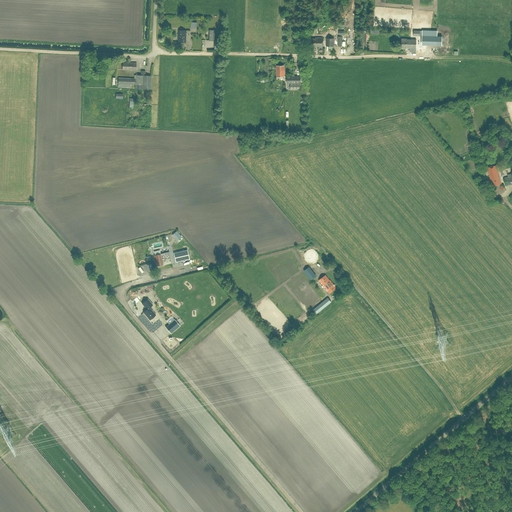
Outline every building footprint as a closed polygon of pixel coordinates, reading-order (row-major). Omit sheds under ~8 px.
[(323,47),(323,38),(316,38),(316,39),(311,39),(311,46),(323,47)] [(334,46),(334,38),(326,38),(326,46),(334,46)] [(416,48),(416,40),(406,39),(402,38),(401,48),(406,48),(416,48)] [(135,70),(136,63),(122,62),(122,70),(135,70)] [(276,77),(285,77),(285,66),(276,66),(276,77)] [(130,84),(135,85),(135,89),(151,89),(151,76),(135,75),(135,78),(118,78),(118,87),(130,88),(130,84)] [(287,83),(290,83),(290,90),(300,90),(300,83),(300,76),(287,77),(287,83)] [(488,167),(488,170),(491,179),(493,186),(501,184),(496,165),(488,167)] [(182,237),(177,231),(173,234),(178,240),(182,237)] [(187,250),(173,253),(175,262),(189,259),(187,250)] [(314,250),(310,253),(317,262),(321,259),(314,250)] [(155,255),(154,255),(156,266),(164,264),(171,262),(169,252),(161,254),(155,255)] [(329,293),(336,288),(330,280),(329,280),(325,275),(319,280),(329,293)] [(313,309),(315,311),(317,314),(320,312),(331,302),(328,297),(313,309)] [(148,298),(142,303),(147,309),(143,312),(149,319),(156,314),(149,307),(153,304),(148,298)] [(169,324),(165,327),(170,333),(180,325),(175,319),(174,320),(169,324)]
